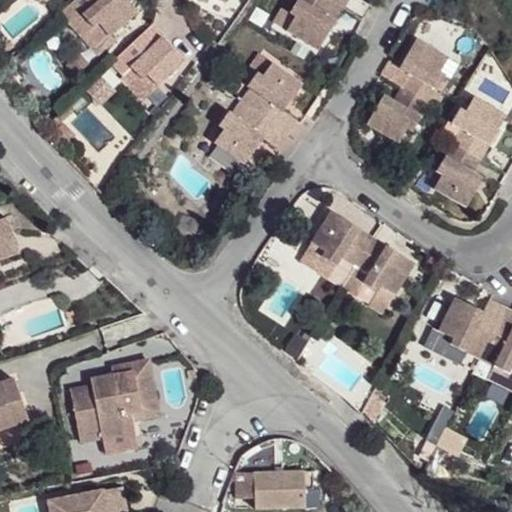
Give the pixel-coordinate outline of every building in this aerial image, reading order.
[(79,0),(64,13),(74,26),(83,19),(93,33),(99,28),(111,42),(140,17),(126,1),(120,6),(115,0),(79,0)] [(339,23),(344,26),(350,15),(325,0),(296,0),(305,5),(296,18),(302,22),(293,34),(326,54),(336,38),(331,35),(339,23)] [(325,0),(350,15),(359,1),(357,0),(325,0)] [(83,19),(74,26),(100,57),(114,45),(111,42),(99,28),(93,33),(83,19)] [(344,26),(339,23),(331,35),(336,38),(344,26)] [(154,25),(112,66),(123,78),(131,71),(143,83),(148,78),(160,91),(188,65),(173,49),(168,55),(157,44),(163,39),(165,37),(154,25)] [(403,69),(407,72),(398,87),(429,105),(436,109),(444,97),(437,91),(446,77),(450,79),(459,65),(416,37),(407,53),(412,56),(403,69)] [(157,44),(168,55),(173,49),(163,39),(157,44)] [(407,53),(400,67),(403,69),(412,56),(407,53)] [(255,94),(247,106),(292,137),(302,125),(289,116),(283,113),(292,100),(297,104),(308,88),(277,66),(267,80),(262,77),(252,91),(255,94)] [(87,92),(101,106),(117,91),(102,76),(87,92)] [(429,105),(398,87),(392,99),(387,96),(380,109),(375,106),(365,123),(398,143),(407,128),(413,132),(429,105)] [(387,96),(383,94),(375,106),(380,109),(387,96)] [(283,113),(289,116),(297,104),(292,100),(283,113)] [(471,137),(463,152),(493,168),(501,157),(493,152),(500,141),(507,145),(511,137),(511,120),(485,104),(476,121),(471,116),(462,132),(471,137)] [(273,143),(285,150),(292,137),(247,106),(238,120),(235,117),(226,130),(232,134),(221,149),(253,170),(264,154),(258,150),(266,138),(273,143)] [(264,154),(273,143),(266,138),(258,150),(264,154)] [(493,152),(501,157),(507,145),(500,141),(493,152)] [(480,192),(486,181),(493,168),(463,152),(446,180),(451,184),(444,198),(475,216),(486,196),(480,192)] [(486,196),(493,185),(486,181),(480,192),(486,196)] [(17,219),(0,224),(0,266),(30,256),(17,219)] [(341,264),(354,273),(371,246),(358,238),(354,243),(342,235),(346,230),(328,219),(306,252),(321,261),(318,266),(334,275),(341,264)] [(358,238),(346,230),(342,235),(354,243),(358,238)] [(371,246),(354,273),(367,282),(360,293),(376,303),(379,299),(392,307),(415,275),(397,263),(393,269),(381,261),(385,256),(371,246)] [(397,263),(385,256),(381,261),(393,269),(397,263)] [(454,342),(451,348),(466,356),(481,363),(507,313),(492,305),(486,316),(483,322),(470,316),(474,310),(455,300),(437,334),(454,342)] [(470,316),(483,322),(486,316),(474,310),(470,316)] [(511,315),(507,313),(481,363),(496,371),(511,379),(511,378),(511,315)] [(437,334),(433,331),(424,349),(460,368),(466,356),(451,348),(454,342),(437,334)] [(93,392),(73,396),(82,442),(101,438),(135,430),(133,423),(132,418),(158,413),(148,360),(131,364),(132,372),(112,376),(114,382),(92,386),(93,392)] [(112,376),(132,372),(131,364),(111,367),(112,376)] [(496,371),(490,383),(511,394),(511,378),(511,379),(496,371)] [(92,386),(114,382),(112,376),(91,380),(92,386)] [(22,381),(0,388),(0,436),(37,424),(22,381)] [(73,396),(93,392),(92,386),(72,390),(73,396)] [(133,423),(159,417),(158,413),(132,418),(133,423)] [(135,430),(101,438),(104,454),(138,447),(135,430)] [(281,472),(302,471),(301,460),(281,460),(281,472)] [(281,472),(253,472),(254,511),(305,509),(304,471),(302,471),(281,472)] [(109,511),(107,496),(50,506),(51,511),(109,511)]
